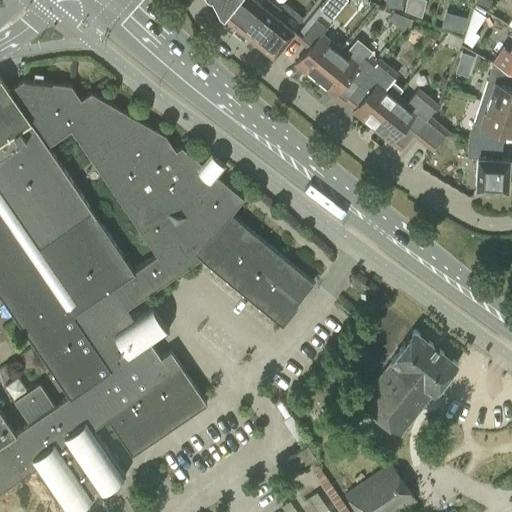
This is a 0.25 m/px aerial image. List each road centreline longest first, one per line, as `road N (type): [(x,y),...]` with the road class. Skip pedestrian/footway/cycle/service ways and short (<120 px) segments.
road 1 (primary): [(511,323),(102,0)]
road 2 (residential): [(190,0),(209,30),(385,169),(476,221),(511,224)]
